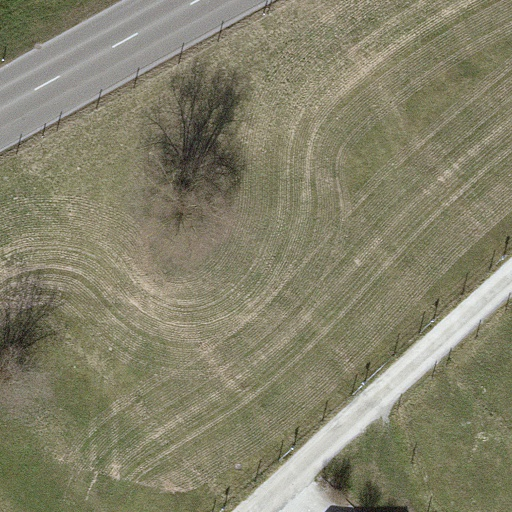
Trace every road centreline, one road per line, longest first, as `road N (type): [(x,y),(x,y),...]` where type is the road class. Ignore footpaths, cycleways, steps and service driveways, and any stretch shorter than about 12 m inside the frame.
road 1 (track): [(252,511),(511,273)]
road 2 (secondary): [(192,0),(0,107)]
